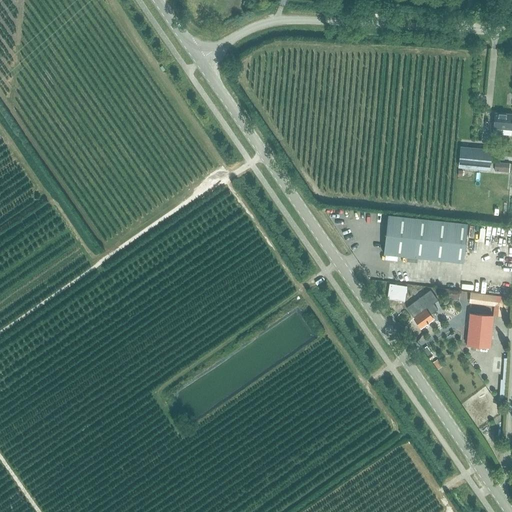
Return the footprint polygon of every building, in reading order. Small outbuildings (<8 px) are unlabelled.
[(511,113),(495,112),(493,134),(503,135),(503,129),(511,129),(511,113)] [(489,169),(491,149),(461,147),(459,167),(489,169)] [(509,172),(510,163),(495,162),(495,170),(509,172)] [(467,223),(387,214),(383,253),(463,262),(467,223)] [(407,286),(390,283),(387,298),(405,301),(407,286)] [(430,289),(407,307),(414,318),(421,328),(433,319),(430,315),(435,311),(431,305),(434,303),(438,300),(430,289)] [(495,315),(501,316),(503,296),(471,292),(470,300),(497,304),(495,315)] [(494,315),(470,313),(467,345),(490,347),(494,315)] [(438,359),(433,362),(438,369),(443,366),(438,359)] [(474,419),(494,407),(489,400),(486,402),(482,396),(478,399),(473,390),(461,397),(474,419)]
